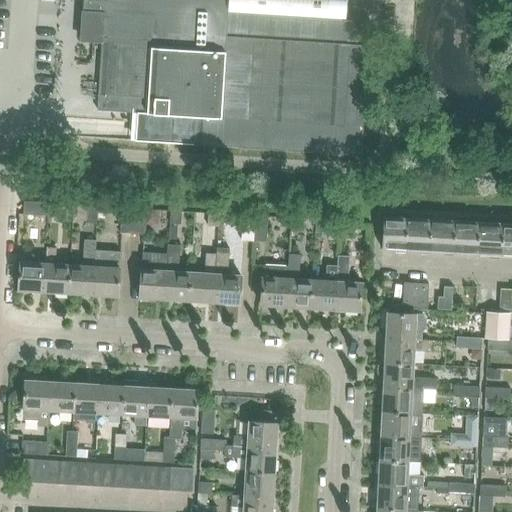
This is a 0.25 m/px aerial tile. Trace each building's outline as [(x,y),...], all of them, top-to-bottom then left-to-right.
[(81,10),(81,11),(83,11),(82,24),(81,40),(101,41),(101,43),(97,110),(137,113),(137,120),(135,140),(193,144),(361,155),(367,65),(368,46),(370,21),(346,19),(347,0),(83,0),(83,10),(81,10)] [(46,178),(60,179),(61,168),(46,168),(46,178)] [(24,197),(60,199),(60,187),(24,185),(24,197)] [(22,215),(48,216),(49,204),(23,202),(22,215)] [(49,204),(48,216),(58,217),(58,205),(49,204)] [(85,219),(85,223),(96,224),(96,219),(97,207),(86,206),(85,219)] [(119,233),(131,234),(133,209),(120,208),(119,233)] [(133,209),(131,234),(144,235),(144,225),(145,210),(133,209)] [(145,210),(144,225),(156,226),(157,210),(145,210)] [(180,212),(169,211),(168,224),(179,224),(180,212)] [(218,214),(207,213),(206,226),(217,226),(218,214)] [(240,240),(253,241),(254,216),(241,215),(240,240)] [(254,216),(253,241),(265,242),(266,217),(254,216)] [(381,249),(406,250),(408,218),(383,216),(381,249)] [(301,219),(290,218),(289,231),(300,232),(301,219)] [(406,250),(430,251),(432,219),(408,218),(406,250)] [(430,251),(454,253),(456,220),(432,219),(430,251)] [(454,253),(478,254),(480,222),(456,220),(454,253)] [(328,234),(341,234),(342,221),(328,221),(328,234)] [(342,221),(341,234),(349,235),(350,222),(342,221)] [(478,254),(502,255),(504,223),(480,222),(478,254)] [(502,255),(511,255),(511,223),(504,223),(502,255)] [(68,294),(92,295),(95,253),(95,241),(83,241),(82,266),(70,265),(68,294)] [(165,300),(189,301),(191,273),(179,272),(180,246),(168,245),(168,255),(165,300)] [(19,291),(44,293),(46,248),(45,264),(20,263),(19,291)] [(44,293),(68,294),(70,265),(55,264),(56,249),(46,248),(44,293)] [(216,254),(214,302),(239,304),(241,275),(229,275),(228,275),(229,248),(216,248),(216,254)] [(95,253),(92,295),(117,297),(120,254),(95,253)] [(140,298),(165,300),(168,255),(143,253),(140,298)] [(191,273),(189,301),(214,302),(216,254),(205,253),(204,273),(191,273)] [(286,307),(311,308),(313,280),(299,279),(300,256),(290,255),(289,268),(286,307)] [(339,267),(336,310),(361,312),(363,283),(347,281),(348,256),(339,255),(339,267)] [(261,305),(286,307),(289,268),(263,266),(261,305)] [(313,280),(311,308),(336,310),(339,267),(327,266),(326,280),(313,280)] [(403,283),(402,306),(427,308),(428,284),(403,283)] [(437,308),(451,309),(452,287),(444,287),(443,297),(438,297),(437,308)] [(387,313),(385,339),(421,340),(422,332),(426,328),(426,319),(423,315),(415,315),(387,313)] [(488,348),(501,349),(501,339),(509,339),(510,318),(490,317),(488,348)] [(457,346),(469,347),(470,337),(457,336),(457,346)] [(470,337),(469,347),(472,347),(482,348),(482,338),(470,337)] [(385,339),(384,363),(413,364),(413,352),(430,353),(431,341),(421,341),(421,340),(385,339)] [(501,339),(501,349),(511,349),(511,339),(509,339),(501,339)] [(481,358),(482,348),(472,347),(471,357),(481,358)] [(384,363),(383,387),(424,389),(435,390),(436,380),(412,379),(413,364),(384,363)] [(487,370),(486,379),(499,380),(500,371),(500,370),(487,369),(487,370)] [(24,409),(23,420),(38,421),(38,426),(48,427),(49,411),(51,382),(26,380),(24,409)] [(124,386),(122,415),(135,415),(135,424),(146,425),(146,416),(148,387),(138,387),(139,380),(124,380),(124,386)] [(49,411),(73,412),(75,383),(51,382),(49,411)] [(75,383),(73,412),(85,413),(84,429),(97,430),(98,413),(99,385),(75,383)] [(98,413),(122,415),(124,386),(99,385),(98,413)] [(454,396),(466,396),(467,386),(455,385),(454,396)] [(467,386),(466,396),(479,397),(480,387),(467,386)] [(164,436),(163,449),(174,449),(175,437),(169,437),(172,389),(148,387),(146,416),(170,417),(169,436),(164,436)] [(383,387),(382,412),(423,414),(424,389),(383,387)] [(485,397),(498,398),(499,388),(486,387),(485,397)] [(499,388),(498,398),(510,399),(511,389),(499,388)] [(172,389),(169,437),(175,437),(180,437),(181,432),(181,429),(195,430),(195,419),(197,390),(172,389)] [(9,397),(15,405),(23,398),(17,391),(9,397)] [(485,410),(493,410),(494,398),(486,398),(485,410)] [(382,412),(380,436),(421,438),(423,414),(382,412)] [(464,435),(464,446),(476,447),(477,435),(478,416),(466,416),(466,435),(464,435)] [(485,417),(484,436),(496,436),(506,437),(507,418),(485,417)] [(233,435),(232,446),(247,447),(275,448),(277,423),(248,422),(247,436),(233,435)] [(67,430),(66,443),(77,444),(77,431),(67,430)] [(116,433),(115,446),(125,447),(126,434),(116,433)] [(451,445),(464,446),(464,435),(452,434),(451,445)] [(379,460),(408,462),(420,462),(421,438),(380,436),(379,460)] [(484,436),(483,447),(485,447),(493,448),(495,448),(496,436),(484,436)] [(506,437),(496,436),(495,448),(508,448),(508,437),(506,437)] [(200,450),(213,451),(213,440),(200,439),(200,450)] [(213,440),(213,451),(225,451),(225,445),(226,445),(226,440),(213,440)] [(22,454),(45,455),(46,443),(22,441),(22,454)] [(77,444),(66,443),(65,456),(76,457),(77,444)] [(225,451),(224,457),(246,458),(245,471),(274,473),(275,448),(247,447),(232,446),(226,445),(225,445),(225,451)] [(125,447),(115,446),(114,459),(125,459),(125,447)] [(483,454),(482,466),(492,466),(492,454),(493,448),(485,447),(483,447),(483,454)] [(174,449),(163,449),(163,462),(173,462),(174,449)] [(200,450),(199,459),(212,460),(213,451),(200,450)] [(22,481),(34,482),(35,459),(24,458),(22,481)] [(34,482),(45,482),(46,460),(35,459),(34,482)] [(45,482),(56,483),(58,460),(46,460),(45,482)] [(56,483),(68,484),(69,461),(58,460),(56,483)] [(379,460),(378,485),(407,486),(419,487),(422,487),(423,475),(407,474),(408,462),(379,460)] [(68,484),(79,485),(80,462),(69,461),(68,484)] [(79,485),(90,485),(92,462),(80,462),(79,485)] [(90,485),(101,486),(103,463),(92,462),(90,485)] [(101,486),(113,487),(114,464),(103,463),(101,486)] [(113,487),(124,487),(126,464),(114,464),(113,487)] [(124,487),(136,488),(137,465),(126,464),(124,487)] [(136,488),(147,489),(148,466),(137,465),(136,488)] [(147,489),(158,489),(160,466),(148,466),(147,489)] [(158,489),(169,490),(171,467),(160,466),(158,489)] [(169,490),(181,491),(182,467),(171,467),(169,490)] [(182,467),(181,491),(192,491),(193,468),(182,467)] [(245,471),(244,496),(272,497),(274,473),(245,471)] [(198,482),(197,493),(209,494),(210,483),(198,482)] [(449,494),(461,495),(462,483),(449,482),(449,494)] [(462,483),(461,495),(474,496),(474,484),(462,483)] [(481,496),(493,497),(493,485),(481,484),(481,496)] [(377,509),(406,511),(417,511),(419,487),(407,486),(378,485),(377,509)] [(493,485),(493,497),(505,497),(505,485),(493,485)] [(231,504),(230,511),(271,511),(272,497),(244,496),(232,495),(231,504)]
